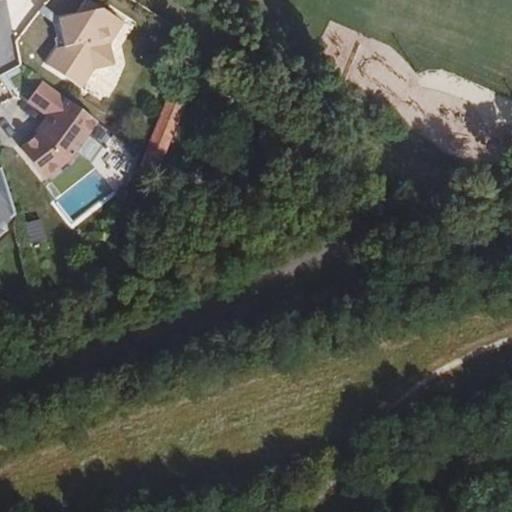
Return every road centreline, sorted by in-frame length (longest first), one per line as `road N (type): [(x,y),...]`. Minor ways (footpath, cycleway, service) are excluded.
road 1 (primary): [(511,313),(0,464)]
road 2 (primary): [(0,498),(511,352)]
